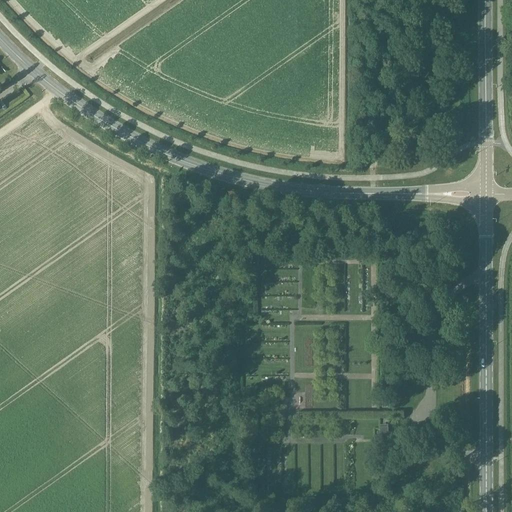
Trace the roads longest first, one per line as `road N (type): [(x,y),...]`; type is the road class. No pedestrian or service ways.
road 1 (secondary): [(371,193),(274,187),(176,159),(73,102),(0,39)]
road 2 (secondary): [(486,511),(485,201)]
road 3 (secondary): [(485,186),(485,0)]
road 4 (track): [(420,0),(400,103),(371,177)]
